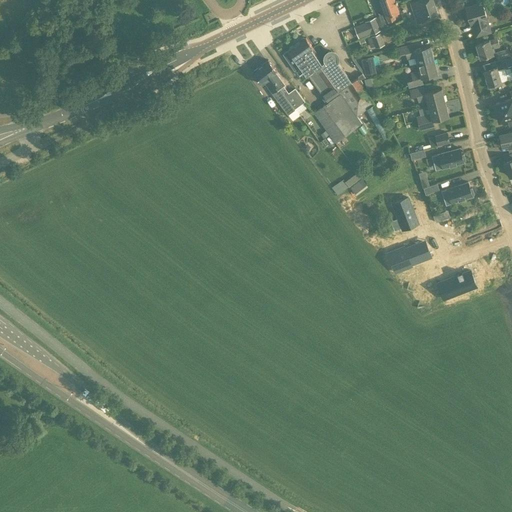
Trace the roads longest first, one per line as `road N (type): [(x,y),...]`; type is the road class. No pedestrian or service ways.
road 1 (residential): [(511,235),(478,145),(440,0)]
road 2 (primary): [(186,474),(0,328)]
road 3 (primary): [(0,352),(186,474)]
road 4 (secondary): [(166,65),(301,0)]
